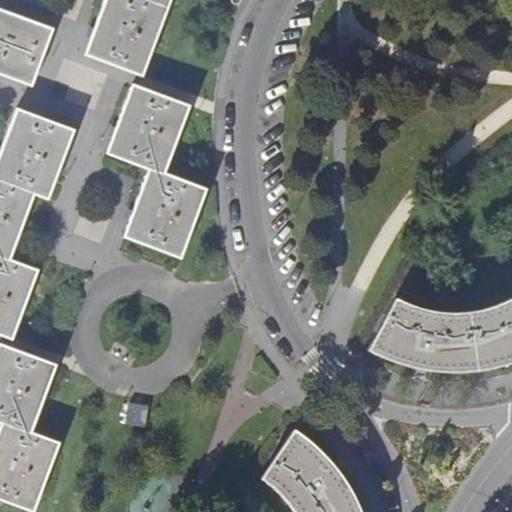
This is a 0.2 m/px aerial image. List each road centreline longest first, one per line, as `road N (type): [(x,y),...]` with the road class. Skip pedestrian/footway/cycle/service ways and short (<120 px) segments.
road 1 (residential): [(280,0),(251,72),(244,122),(264,281)]
road 2 (residential): [(120,282),(86,316),(84,341),(114,379),(163,376),(188,334),(183,310)]
road 3 (unclassified): [(336,386),(374,409),(420,419),(511,414)]
road 4 (residential): [(120,282),(82,223),(77,200),(94,143)]
road 5 (residential): [(336,386),(393,465),(413,511)]
road 6 (residential): [(264,281),(293,335),(336,386)]
